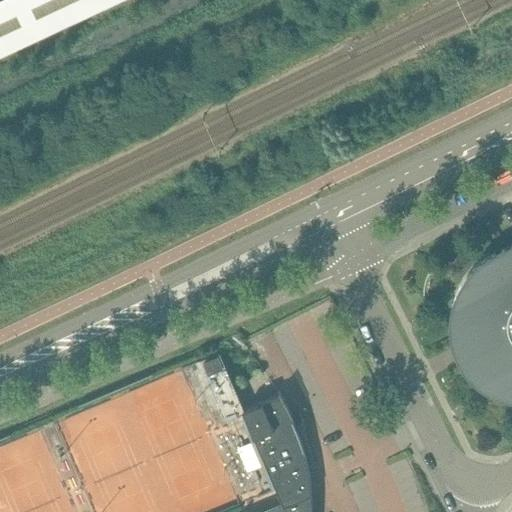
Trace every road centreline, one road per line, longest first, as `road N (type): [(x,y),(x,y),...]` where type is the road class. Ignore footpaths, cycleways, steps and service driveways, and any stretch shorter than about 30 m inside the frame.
road 1 (secondary): [(0,385),(334,234)]
road 2 (secondary): [(320,209),(0,362)]
road 3 (unclassified): [(476,484),(450,465),(334,234)]
road 4 (secondary): [(511,115),(320,209)]
road 5 (secondary): [(334,234),(511,147)]
